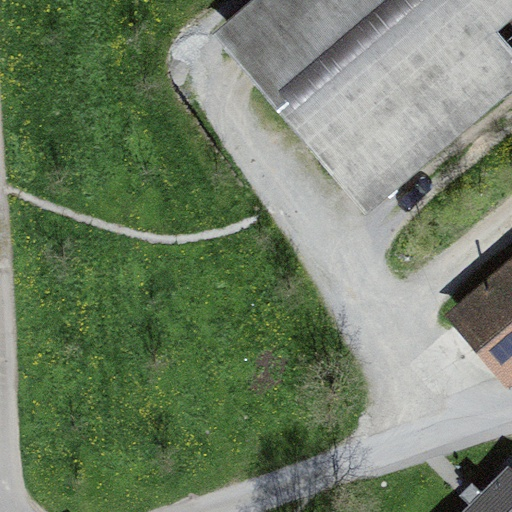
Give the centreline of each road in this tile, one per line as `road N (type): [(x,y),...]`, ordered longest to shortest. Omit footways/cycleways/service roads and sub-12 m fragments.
road 1 (unclassified): [(205,511),(511,411)]
road 2 (unclassified): [(13,511),(0,387)]
